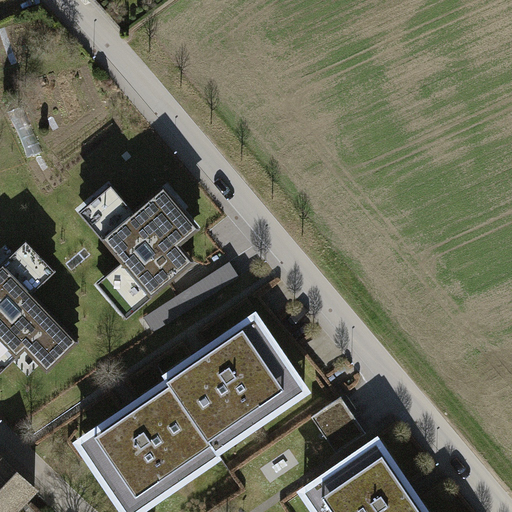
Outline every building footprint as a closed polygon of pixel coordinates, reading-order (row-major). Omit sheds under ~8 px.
[(111,187),(78,215),(122,266),(99,287),(128,320),(192,266),(178,250),(200,232),(163,189),(134,214),(111,187)] [(32,298),(56,274),(27,244),(0,270),(0,376),(25,352),(49,375),(79,346),(32,298)] [(226,448),(318,391),(263,311),(172,368),(175,373),(226,448)] [(79,438),(128,511),(149,511),(232,456),(226,448),(175,373),(79,438)] [(345,400),(318,419),(340,450),(367,431),(345,400)] [(439,511),(387,439),(309,493),(322,511),(439,511)] [(0,451),(0,511),(36,511),(29,506),(45,489),(0,451)]
